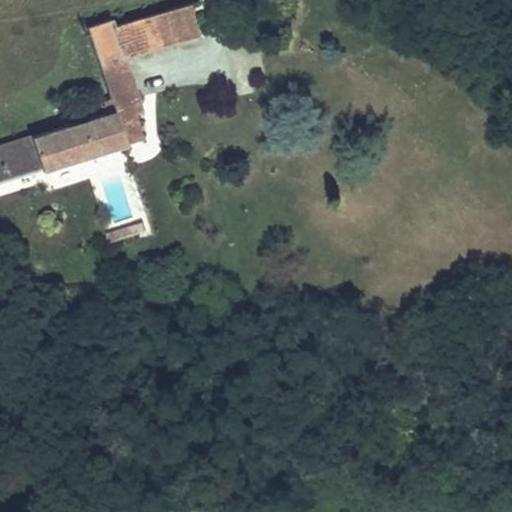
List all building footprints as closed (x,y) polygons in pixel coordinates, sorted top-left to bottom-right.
[(195,27),(189,6),(171,11),(171,13),(177,32),(195,27)] [(148,51),(198,37),(195,27),(177,32),(171,13),(171,11),(139,20),(148,51)] [(148,51),(139,20),(114,27),(122,59),(148,51)] [(137,106),(122,59),(114,27),(111,21),(86,29),(114,113),(137,106)] [(139,143),(131,116),(139,114),(137,106),(114,113),(125,148),(139,143)] [(41,174),(125,148),(114,113),(0,147),(0,182),(40,170),(41,174)] [(377,157),(373,140),(362,143),(367,160),(376,157),(377,157)] [(109,246),(144,237),(143,230),(108,238),(109,246)]
